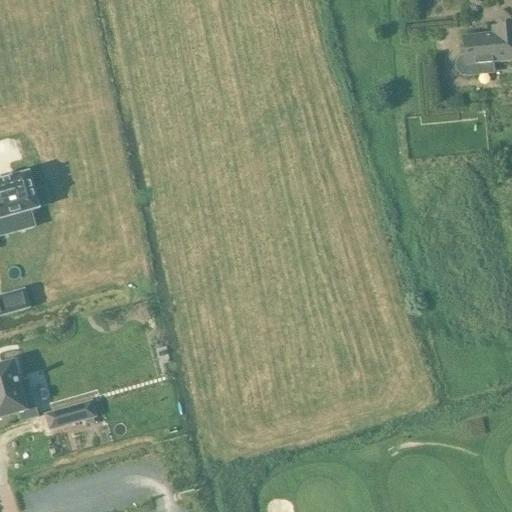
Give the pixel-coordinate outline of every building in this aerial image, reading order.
[(462,38),(464,56),(462,57),(461,58),(459,59),(458,60),(457,62),(456,62),(456,64),(455,66),(455,68),(456,70),(456,71),(457,73),(458,74),(460,76),(461,76),(463,77),(465,77),(467,78),(494,75),(493,64),(511,62),(511,27),(491,29),(492,35),(462,38)] [(0,229),(2,229),(0,226),(0,218),(40,209),(30,177),(12,183),(8,177),(0,179),(0,229)] [(0,317),(29,309),(24,292),(0,298),(0,317)] [(19,367),(0,372),(0,419),(24,414),(26,422),(45,417),(36,384),(25,388),(19,367)] [(98,402),(80,407),(84,420),(103,415),(98,402)]
